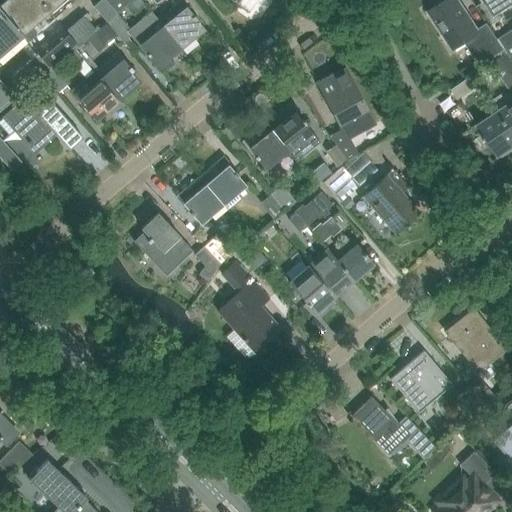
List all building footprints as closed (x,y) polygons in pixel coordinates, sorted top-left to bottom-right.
[(39,0),(3,0),(0,3),(0,9),(27,41),(55,18),(39,0)] [(39,0),(55,18),(75,0),(39,0)] [(117,13),(105,0),(101,0),(93,7),(106,22),(117,13)] [(105,0),(117,13),(125,7),(126,6),(132,0),(105,0)] [(140,0),(132,0),(126,6),(132,13),(143,4),(140,0)] [(172,18),(162,26),(181,49),(203,30),(194,20),(196,18),(181,0),(167,13),(172,18)] [(465,44),(480,66),(504,50),(487,23),(477,30),(457,0),(446,0),(429,12),(454,51),(465,44)] [(511,0),(482,0),(494,17),(511,5),(511,0)] [(0,63),(27,41),(0,9),(0,63)] [(128,28),(133,34),(135,38),(159,67),(163,71),(184,53),(181,49),(162,26),(157,19),(150,11),(128,28)] [(96,32),(88,22),(91,19),(87,14),(83,17),(66,31),(78,46),(94,33),(96,32)] [(117,15),(107,23),(116,34),(123,43),(128,39),(133,34),(128,28),(117,15)] [(116,34),(107,23),(96,32),(94,33),(104,44),(116,34)] [(511,29),(498,39),(511,58),(511,57),(511,29)] [(51,69),(51,70),(53,68),(68,56),(75,50),(78,47),(65,32),(38,55),(51,69)] [(128,39),(123,43),(132,54),(137,50),(128,39)] [(75,50),(68,56),(75,65),(83,59),(75,50)] [(511,61),(506,53),(490,63),(507,88),(511,84),(511,61)] [(115,54),(94,72),(118,101),(140,82),(115,54)] [(33,84),(51,69),(38,55),(21,69),(33,84)] [(467,66),(459,71),(465,81),(473,75),(467,66)] [(0,112),(12,102),(33,84),(18,67),(8,76),(15,84),(7,90),(0,81),(0,112)] [(51,70),(44,76),(57,91),(58,93),(68,85),(53,68),(51,70)] [(344,68),(316,83),(340,126),(341,129),(328,136),(334,144),(345,160),(346,161),(358,154),(355,149),(350,139),(376,126),(368,111),(344,68)] [(118,101),(94,72),(72,91),(96,119),(118,101)] [(473,75),(465,81),(451,90),(458,100),(481,84),(474,74),(473,75)] [(33,85),(46,100),(57,91),(44,76),(37,82),(33,85)] [(492,102),(493,105),(495,104),(511,130),(511,101),(509,104),(502,95),(492,102)] [(79,136),(48,102),(38,110),(26,96),(1,117),(34,155),(57,134),(68,146),(79,136)] [(290,103),(266,122),(289,151),(298,144),(306,153),(321,141),(290,103)] [(511,130),(495,104),(493,105),(484,111),(488,117),(477,125),(499,157),(511,148),(511,130)] [(289,151),(266,122),(242,142),(265,170),(289,151)] [(334,144),(324,151),(335,167),(345,160),(334,144)] [(225,156),(201,176),(225,204),(229,210),(241,200),(236,194),(247,185),(239,176),(240,174),(225,156)] [(322,183),(332,195),(339,202),(344,197),(358,185),(342,166),(322,183)] [(392,170),(362,196),(395,233),(418,213),(402,194),(408,188),(392,170)] [(225,204),(201,176),(178,197),(193,215),(194,214),(202,224),(212,216),(216,221),(229,210),(225,204)] [(270,196),(283,212),(295,202),(282,186),(270,196)] [(326,209),(331,205),(320,192),(301,209),(299,208),(294,212),(295,214),(306,226),(320,214),(323,218),(329,213),(326,209)] [(259,204),(273,220),(283,212),(270,196),(259,204)] [(341,203),(346,209),(353,203),(348,197),(341,203)] [(143,231),(133,240),(166,276),(193,251),(187,245),(157,213),(141,228),(143,231)] [(295,214),(288,220),(299,233),(306,226),(295,214)] [(320,224),(311,231),(322,244),(331,236),(322,226),(320,224)] [(217,234),(204,246),(220,264),(239,247),(217,234)] [(239,249),(256,269),(267,261),(249,241),(239,249)] [(356,243),(336,260),(353,280),(373,263),(356,243)] [(220,264),(204,246),(194,255),(204,267),(198,275),(208,282),(220,264)] [(325,250),(308,265),(310,268),(334,296),(353,280),(336,260),(335,261),(325,250)] [(220,274),(236,293),(251,280),(235,261),(220,274)] [(310,268),(308,265),(288,282),(315,313),(334,296),(310,268)] [(185,290),(193,296),(201,285),(194,279),(185,290)] [(251,280),(236,293),(217,310),(236,330),(226,338),(242,356),(246,357),(250,356),(279,330),(260,308),(270,299),(251,280)] [(489,363),(505,350),(473,310),(446,332),(478,372),(489,363)] [(389,379),(418,413),(451,384),(423,350),(389,379)] [(478,377),(468,386),(484,405),(494,397),(478,377)] [(457,395),(459,398),(453,404),(466,419),(473,413),(474,414),(484,405),(468,386),(457,395)] [(333,422),(347,413),(335,394),(321,404),(333,422)] [(371,397),(351,416),(388,454),(389,455),(409,441),(424,457),(434,448),(406,417),(399,424),(398,425),(384,410),(371,397)] [(511,401),(510,402),(505,406),(503,412),(503,418),(507,424),(494,435),(496,438),(494,440),(495,441),(497,439),(511,455),(511,401)] [(0,412),(0,440),(5,446),(17,434),(11,427),(13,426),(0,412)] [(61,436),(53,445),(73,464),(80,456),(81,455),(77,451),(61,436)] [(0,459),(0,466),(7,473),(32,455),(18,441),(0,459)] [(436,511),(482,511),(495,500),(481,486),(494,473),(473,452),(459,465),(472,478),(436,511)] [(96,511),(84,501),(87,498),(46,460),(28,480),(58,508),(53,511),(96,511)] [(0,505),(2,508),(11,499),(0,488),(0,505)]
